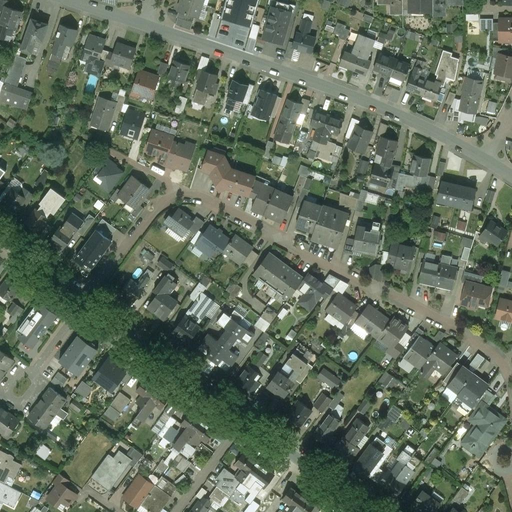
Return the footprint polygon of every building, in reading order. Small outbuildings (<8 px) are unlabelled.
[(185,0),(181,0),(179,6),(180,6),(178,12),(195,17),(198,18),(202,5),(200,4),(185,0)] [(232,0),(230,6),(250,12),(253,0),(232,0)] [(376,0),(377,4),(391,4),(391,14),(390,14),(390,15),(403,16),(403,10),(402,0),(376,0)] [(432,0),(408,0),(409,10),(409,12),(433,12),(432,0)] [(432,0),(433,12),(433,15),(442,15),(442,7),(448,7),(448,5),(463,4),(462,0),(432,0)] [(277,1),(275,8),(272,7),(263,38),(282,43),(291,13),(288,12),(290,5),(277,1)] [(266,6),(256,4),(254,14),(263,16),(266,6)] [(250,12),(230,6),(226,21),(245,27),(250,12)] [(6,7),(5,7),(3,13),(0,22),(0,24),(14,29),(16,29),(17,27),(18,27),(20,19),(19,19),(22,12),(6,7)] [(195,17),(179,12),(177,18),(178,18),(193,23),(195,17)] [(304,14),(299,33),(308,35),(314,16),(304,14)] [(193,23),(178,18),(176,25),(181,28),(190,31),(193,23)] [(48,24),(32,19),(21,49),(38,55),(48,24)] [(511,19),(499,19),(499,23),(499,40),(499,42),(511,42),(511,19)] [(14,29),(0,24),(0,38),(12,43),(14,37),(12,36),(14,29)] [(448,32),(458,32),(458,24),(449,24),(448,32)] [(77,31),(60,25),(55,41),(66,44),(72,46),(77,31)] [(350,30),(344,28),(340,38),(346,40),(350,30)] [(396,32),(391,30),(387,39),(392,42),(396,32)] [(358,33),(353,31),(349,41),(356,44),(352,54),(358,56),(363,45),(361,44),(363,39),(358,38),(360,34),(358,33)] [(299,33),(297,32),(294,42),(293,47),(295,48),(312,53),(316,38),(308,35),(299,33)] [(98,38),(90,35),(86,49),(88,50),(85,59),(90,60),(87,68),(96,70),(95,73),(101,75),(104,64),(109,52),(103,50),(106,43),(98,40),(98,38)] [(358,56),(353,70),(367,75),(372,61),(368,60),(376,40),(366,36),(363,45),(358,56)] [(66,44),(56,41),(52,54),(60,57),(61,57),(66,44)] [(289,41),(285,56),(292,58),(295,48),(293,47),(294,42),(289,41)] [(136,50),(117,43),(114,53),(109,52),(104,64),(112,67),(114,63),(130,68),(136,50)] [(509,51),(493,47),(493,58),(499,59),(500,55),(508,57),(509,51)] [(400,52),(388,48),(385,55),(397,60),(400,52)] [(352,54),(345,51),(340,65),(341,65),(340,68),(348,71),(349,68),(353,70),(358,56),(352,54)] [(453,53),(444,51),(436,74),(439,75),(436,83),(443,85),(446,77),(456,80),(459,62),(451,59),(453,53)] [(385,55),(380,53),(374,68),(380,70),(380,71),(391,75),(397,60),(385,55)] [(4,83),(0,94),(21,101),(24,91),(15,88),(26,58),(14,54),(4,83)] [(60,57),(52,54),(49,63),(57,66),(60,57)] [(511,57),(508,57),(500,55),(499,59),(496,73),(511,76),(511,57)] [(411,65),(397,60),(391,75),(405,81),(411,65)] [(426,63),(419,60),(414,75),(421,77),(426,63)] [(190,66),(173,61),(168,78),(172,79),(181,82),(184,83),(190,66)] [(322,62),(319,72),(327,75),(331,65),(322,62)] [(167,65),(161,63),(158,74),(164,76),(167,65)] [(197,69),(194,79),(199,81),(202,71),(197,69)] [(484,73),(468,70),(467,78),(482,81),(484,73)] [(158,77),(139,71),(131,95),(137,97),(139,93),(151,97),(150,99),(151,100),(158,77)] [(217,76),(202,71),(199,81),(196,88),(208,92),(215,94),(218,84),(215,83),(217,76)] [(421,77),(414,75),(408,90),(422,95),(428,80),(421,77)] [(482,81),(467,78),(463,95),(479,98),(482,81)] [(181,82),(172,79),(170,86),(179,88),(181,82)] [(436,83),(428,80),(422,95),(438,101),(441,92),(443,85),(436,83)] [(248,87),(233,81),(228,96),(237,99),(243,101),(248,87)] [(393,88),(387,86),(383,97),(388,99),(393,88)] [(208,92),(198,89),(193,101),(204,105),(208,92)] [(276,96),(261,90),(255,107),(261,109),(258,116),(268,120),(269,117),(276,97),(276,96)] [(32,94),(24,91),(21,101),(19,106),(20,106),(27,109),(32,94)] [(456,94),(451,92),(447,102),(453,104),(456,94)] [(21,101),(0,94),(0,102),(1,103),(3,102),(19,107),(20,106),(19,106),(21,101)] [(126,97),(118,94),(115,103),(116,103),(114,109),(121,112),(126,97)] [(463,95),(461,101),(459,111),(462,111),(475,114),(479,98),(463,95)] [(187,99),(180,97),(176,108),(184,110),(187,99)] [(237,99),(230,97),(226,108),(233,110),(237,99)] [(276,97),(269,117),(275,118),(282,98),(276,97)] [(115,103),(100,98),(91,124),(108,130),(114,109),(116,103),(115,103)] [(461,101),(457,100),(454,114),(452,121),(459,123),(462,111),(459,111),(461,101)] [(302,105),(288,101),(283,116),(298,121),(301,114),(303,106),(302,105)] [(497,112),(497,101),(489,101),(489,111),(497,112)] [(310,105),(303,102),(302,105),(303,106),(301,114),(306,116),(310,105)] [(137,115),(129,112),(123,132),(135,136),(137,132),(140,133),(143,121),(136,119),(137,115)] [(329,116),(316,112),(311,127),(317,129),(313,141),(320,143),(329,116)] [(448,112),(446,123),(451,125),(452,121),(454,114),(448,112)] [(283,116),(275,139),(290,144),(298,121),(283,116)] [(343,121),(329,116),(320,143),(328,146),(329,142),(332,134),(338,136),(343,121)] [(352,119),(346,138),(351,140),(357,125),(358,126),(359,122),(352,119)] [(388,126),(380,123),(376,137),(381,138),(381,137),(384,138),(388,126)] [(358,126),(357,125),(351,140),(355,142),(351,149),(363,154),(373,132),(358,126)] [(174,139),(152,131),(146,149),(148,152),(161,156),(163,150),(170,152),(173,143),(174,139)] [(384,138),(381,137),(381,138),(377,154),(384,156),(382,166),(389,168),(397,142),(384,138)] [(304,141),(297,138),(294,148),(300,150),(304,141)] [(268,141),(264,153),(263,156),(270,159),(275,144),(268,141)] [(320,143),(313,141),(310,150),(316,153),(320,143)] [(336,144),(329,142),(328,146),(320,143),(316,153),(315,156),(331,162),(332,157),(336,146),(336,144)] [(194,150),(173,143),(170,152),(166,164),(165,166),(174,169),(175,166),(187,170),(194,150)] [(342,148),(336,146),(332,157),(338,159),(342,148)] [(228,167),(229,165),(223,156),(225,153),(213,149),(208,151),(202,170),(210,172),(216,184),(221,186),(228,167)] [(161,156),(159,162),(166,164),(170,152),(163,150),(161,156)] [(273,162),(286,167),(289,159),(276,154),(273,162)] [(415,155),(413,164),(412,164),(411,168),(412,168),(410,173),(413,174),(412,176),(406,175),(403,187),(426,192),(430,176),(427,176),(430,159),(415,155)] [(121,173),(103,159),(95,170),(100,174),(99,176),(105,181),(102,185),(108,190),(121,173)] [(362,159),(359,171),(367,173),(370,161),(362,159)] [(446,163),(440,162),(437,176),(443,177),(446,163)] [(389,168),(382,166),(381,165),(381,166),(375,164),(370,182),(388,187),(390,179),(393,170),(392,169),(389,168)] [(302,165),(299,173),(308,176),(311,168),(302,165)] [(400,167),(393,166),(392,169),(393,170),(390,179),(397,181),(399,173),(400,167)] [(256,177),(228,167),(221,186),(250,196),(256,177)] [(45,173),(36,184),(41,188),(50,176),(45,173)] [(406,175),(399,173),(397,181),(396,189),(402,191),(403,187),(406,175)] [(267,180),(257,175),(256,177),(250,196),(258,199),(264,185),(265,185),(267,180)] [(299,176),(293,194),(300,196),(303,188),(307,178),(299,176)] [(436,178),(430,176),(426,192),(433,193),(436,178)] [(14,178),(7,186),(4,191),(8,195),(13,189),(19,193),(23,188),(22,184),(14,178)] [(122,193),(119,197),(120,197),(127,203),(142,184),(134,178),(122,193)] [(475,190),(442,182),(437,202),(446,204),(446,203),(462,207),(471,209),(475,190)] [(142,184),(127,203),(135,208),(135,209),(138,205),(149,189),(142,184)] [(258,199),(254,209),(265,213),(275,190),(265,185),(264,185),(258,199)] [(30,193),(23,188),(19,193),(26,199),(30,193)] [(51,188),(40,204),(43,206),(39,211),(47,217),(51,212),(54,215),(66,199),(51,188)] [(309,191),(303,188),(300,196),(296,206),(302,209),(305,201),(309,191)] [(19,193),(13,189),(8,195),(1,204),(15,214),(19,209),(22,211),(29,201),(26,199),(19,193)] [(118,189),(110,199),(116,203),(120,197),(119,197),(122,193),(118,189)] [(292,198),(275,190),(265,213),(282,221),(292,198)] [(367,192),(361,190),(358,200),(364,202),(367,192)] [(4,191),(0,196),(0,203),(1,204),(8,195),(4,191)] [(366,201),(378,204),(380,194),(369,192),(366,201)] [(494,194),(488,192),(486,202),(491,204),(494,194)] [(358,200),(340,193),(339,206),(344,206),(344,207),(349,208),(349,209),(355,211),(358,200)] [(364,202),(358,200),(355,211),(361,213),(364,202)] [(305,201),(302,209),(296,227),(313,233),(322,207),(305,201)] [(138,205),(135,209),(135,208),(130,214),(137,219),(144,209),(138,205)] [(338,212),(322,207),(313,233),(311,239),(338,247),(343,233),(342,233),(346,220),(337,217),(338,212)] [(39,211),(36,209),(26,222),(39,232),(46,223),(49,218),(47,217),(39,211)] [(179,209),(173,217),(170,215),(165,223),(183,236),(188,229),(193,223),(192,223),(188,220),(190,218),(179,209)] [(89,215),(77,232),(82,236),(95,219),(89,215)] [(432,225),(437,227),(441,217),(435,215),(432,225)] [(197,217),(192,223),(193,223),(188,229),(196,235),(205,223),(197,217)] [(68,220),(62,228),(69,233),(75,225),(68,220)] [(459,220),(458,229),(466,231),(468,222),(459,220)] [(507,233),(491,222),(479,239),(484,242),(488,238),(498,245),(507,233)] [(39,232),(38,234),(44,238),(51,228),(46,223),(39,232)] [(210,225),(195,245),(211,257),(218,247),(223,251),(225,249),(231,241),(210,225)] [(60,227),(50,240),(57,245),(63,250),(73,236),(69,233),(62,228),(60,227)] [(381,232),(357,227),(355,241),(353,250),(354,251),(376,255),(381,232)] [(97,230),(76,259),(91,270),(112,242),(97,230)] [(434,237),(444,240),(447,234),(436,231),(434,237)] [(253,249),(235,236),(231,241),(225,249),(231,254),(230,256),(241,265),(242,263),(252,250),(253,249)] [(429,239),(423,237),(420,250),(426,251),(429,239)] [(463,237),(462,246),(473,247),(474,239),(463,237)] [(355,241),(347,239),(344,253),(353,255),(354,251),(353,250),(355,241)] [(415,247),(392,242),(389,253),(383,251),(381,264),(409,271),(415,247)] [(470,248),(465,246),(461,259),(467,261),(470,248)] [(252,250),(242,263),(249,269),(259,255),(252,250)] [(155,259),(148,253),(145,256),(152,262),(155,259)] [(269,253),(253,274),(265,283),(280,262),(269,253)] [(452,257),(443,255),(441,263),(450,265),(452,257)] [(441,263),(424,259),(418,283),(453,291),(458,267),(441,263)] [(168,265),(162,260),(159,264),(165,269),(168,265)] [(292,270),(280,262),(265,283),(277,291),(292,270)] [(154,274),(149,270),(145,275),(151,279),(154,274)] [(292,270),(277,291),(288,300),(297,288),(304,279),(292,270)] [(483,276),(465,270),(461,283),(467,284),(468,284),(480,286),(481,286),(483,276)] [(499,286),(511,287),(511,281),(510,281),(511,271),(502,270),(499,286)] [(318,281),(308,274),(309,273),(308,273),(304,279),(297,288),(307,295),(300,304),(310,311),(321,296),(326,299),(333,290),(333,289),(332,290),(324,283),(324,282),(322,285),(317,282),(318,281)] [(145,275),(137,284),(144,289),(151,279),(145,275)] [(177,285),(165,276),(154,291),(158,294),(166,299),(168,295),(169,296),(177,285)] [(21,288),(8,278),(0,288),(0,294),(8,300),(10,302),(21,288)] [(131,280),(121,293),(134,303),(144,290),(137,284),(131,280)] [(480,286),(468,284),(467,284),(465,294),(464,294),(461,304),(470,306),(469,306),(470,308),(475,309),(476,308),(478,303),(482,300),(488,302),(491,289),(481,286),(480,286)] [(237,285),(230,294),(235,298),(242,288),(237,285)] [(326,299),(320,308),(324,312),(338,293),(333,290),(326,299)] [(357,308),(338,293),(326,310),(327,310),(331,313),(338,318),(338,319),(345,324),(355,311),(357,308)] [(166,299),(158,294),(148,308),(164,320),(177,302),(169,296),(168,295),(166,299)] [(214,303),(203,294),(200,299),(211,307),(214,303)] [(200,299),(190,311),(188,309),(186,313),(192,317),(189,320),(197,326),(203,318),(207,313),(211,307),(200,299)] [(511,302),(501,300),(496,317),(511,321),(511,302)] [(14,303),(8,311),(13,315),(20,307),(14,303)] [(35,314),(31,311),(22,324),(26,327),(18,338),(33,348),(58,315),(43,304),(35,314)] [(361,315),(355,322),(356,323),(378,339),(378,338),(391,321),(368,305),(361,315)] [(277,315),(268,307),(264,312),(274,319),(277,315)] [(340,331),(339,332),(345,336),(356,323),(355,322),(361,315),(355,311),(345,324),(340,331)] [(274,319),(264,312),(260,317),(270,324),(274,319)] [(227,329),(218,341),(208,334),(201,343),(211,350),(207,356),(218,364),(222,359),(232,366),(239,356),(229,349),(238,337),(248,344),(254,335),(224,313),(217,322),(227,329)] [(345,324),(338,319),(338,318),(331,313),(325,320),(340,331),(345,324)] [(185,317),(174,332),(188,343),(200,328),(189,320),(185,317)] [(270,324),(260,317),(255,326),(264,332),(270,324)] [(391,321),(378,338),(390,347),(392,348),(398,341),(408,328),(394,317),(391,321)] [(418,328),(409,340),(414,344),(420,336),(421,337),(424,332),(418,328)] [(264,332),(253,347),(259,351),(270,336),(264,332)] [(98,350),(78,335),(59,361),(79,375),(98,350)] [(108,336),(101,345),(106,349),(113,339),(108,336)] [(414,344),(404,357),(420,369),(427,360),(436,348),(421,337),(420,336),(414,344)] [(398,341),(392,348),(390,347),(386,351),(396,358),(405,346),(398,341)] [(455,355),(439,344),(436,348),(427,360),(435,366),(437,364),(444,370),(441,373),(446,377),(453,368),(448,364),(455,355)] [(262,385),(258,382),(262,376),(257,372),(268,357),(260,351),(249,366),(248,365),(236,380),(255,395),(262,385)] [(13,362),(0,352),(0,374),(3,376),(13,362)] [(126,364),(111,354),(92,379),(105,388),(107,385),(114,390),(126,374),(122,370),(126,364)] [(307,364),(293,354),(286,363),(296,370),(289,380),(294,384),(296,381),(308,365),(307,364)] [(484,359),(477,369),(482,374),(490,363),(484,359)] [(435,366),(427,360),(420,369),(418,371),(428,378),(430,375),(429,374),(435,366)] [(446,377),(443,381),(448,385),(447,387),(457,395),(473,374),(457,362),(453,368),(446,377)] [(296,370),(286,363),(279,373),(289,380),(296,370)] [(308,365),(296,381),(300,384),(313,367),(307,363),(307,364),(308,365)] [(340,381),(323,369),(318,377),(334,389),(340,381)] [(52,382),(62,389),(69,378),(58,371),(52,382)] [(279,373),(278,372),(267,386),(275,392),(277,390),(285,396),(283,398),(294,384),(289,380),(279,373)] [(386,372),(380,382),(392,390),(399,380),(386,372)] [(473,374),(457,395),(464,400),(462,403),(471,410),(473,407),(485,391),(489,386),(473,374)] [(157,388),(145,379),(136,391),(142,395),(149,400),(157,389),(157,388)] [(77,390),(88,397),(94,387),(83,380),(77,390)] [(66,400),(50,389),(40,403),(55,414),(66,400)] [(169,397),(157,389),(149,400),(155,404),(161,408),(169,397)] [(494,397),(485,391),(473,407),(478,410),(483,404),(487,407),(494,397)] [(120,392),(110,406),(120,414),(130,400),(120,392)] [(338,392),(328,406),(334,411),(344,396),(338,392)] [(323,393),(314,406),(323,412),(332,399),(323,393)] [(149,400),(142,395),(136,403),(142,408),(149,400)] [(279,402),(274,398),(267,408),(272,412),(279,402)] [(366,398),(357,410),(364,414),(372,403),(366,398)] [(149,400),(142,408),(148,413),(155,404),(149,400)] [(172,400),(164,412),(171,417),(180,405),(172,400)] [(82,407),(74,401),(70,406),(78,413),(82,407)] [(298,401),(287,416),(301,426),(312,411),(298,401)] [(55,414),(40,403),(29,418),(45,429),(55,414)] [(478,410),(471,420),(477,425),(465,441),(472,446),(472,447),(473,448),(474,447),(481,453),(505,421),(487,407),(483,404),(478,410)] [(393,405),(386,416),(396,423),(404,413),(393,405)] [(120,414),(110,406),(105,413),(115,421),(120,414)] [(137,416),(133,420),(140,425),(148,413),(142,408),(137,416)] [(5,411),(0,418),(0,431),(9,438),(20,422),(5,411)] [(137,416),(130,411),(123,420),(130,425),(133,420),(137,416)] [(202,422),(190,413),(181,424),(187,428),(193,433),(202,422)] [(336,417),(330,413),(327,417),(332,422),(336,417)] [(171,417),(157,435),(162,439),(176,420),(171,417)] [(336,417),(332,422),(327,417),(323,422),(335,430),(342,421),(336,417)] [(358,418),(346,435),(345,435),(334,450),(336,452),(334,454),(343,461),(344,458),(346,460),(347,459),(356,446),(358,444),(356,443),(368,426),(358,418)] [(214,431),(202,422),(193,433),(200,438),(206,442),(214,431)] [(335,430),(323,422),(313,435),(325,444),(332,435),(335,430)] [(187,428),(175,444),(182,449),(188,442),(193,433),(187,428)] [(52,436),(44,430),(40,435),(49,441),(52,436)] [(200,438),(193,433),(188,442),(194,446),(200,438)] [(332,435),(325,444),(330,448),(336,438),(332,435)] [(182,449),(179,453),(187,459),(196,447),(194,446),(188,442),(182,449)] [(51,451),(42,444),(36,453),(45,459),(51,451)] [(408,444),(397,459),(399,461),(400,460),(406,465),(413,455),(416,451),(408,444)] [(371,445),(355,466),(366,475),(382,453),(371,445)] [(356,446),(347,459),(351,462),(360,450),(356,446)] [(143,455),(134,448),(127,458),(130,460),(130,461),(135,465),(143,455)] [(435,448),(423,463),(428,467),(431,464),(440,451),(435,448)] [(9,455),(0,450),(0,481),(5,484),(11,472),(17,475),(22,465),(13,460),(14,458),(13,457),(13,456),(12,456),(12,455),(11,455),(10,455),(9,455)] [(113,459),(108,455),(92,477),(109,489),(130,461),(130,460),(127,458),(118,452),(113,459)] [(187,459),(179,453),(171,463),(184,472),(191,462),(187,459)] [(256,462),(244,453),(235,464),(241,469),(248,473),(256,462)] [(387,457),(382,453),(366,475),(371,478),(379,468),(387,457)] [(406,465),(397,476),(406,483),(422,461),(413,455),(406,465)] [(391,471),(388,469),(377,484),(386,490),(397,476),(406,465),(400,460),(399,461),(391,471)] [(242,481),(236,489),(247,497),(244,500),(250,504),(263,487),(264,488),(274,475),(256,462),(248,473),(242,481)] [(236,476),(224,468),(217,478),(221,481),(217,486),(228,495),(230,497),(235,490),(236,489),(242,481),(235,477),(236,476)] [(371,478),(371,479),(375,482),(383,471),(379,468),(371,478)] [(235,477),(242,481),(248,473),(241,469),(236,476),(235,477)] [(481,471),(469,488),(483,498),(495,481),(481,471)] [(69,481),(59,474),(53,483),(58,486),(60,483),(65,486),(69,481)] [(397,476),(387,490),(396,497),(406,483),(397,476)] [(139,477),(124,497),(139,508),(141,505),(154,487),(146,482),(139,477)] [(154,477),(151,477),(149,477),(146,482),(154,487),(155,486),(160,479),(158,478),(157,479),(154,477)] [(0,481),(0,495),(4,498),(3,500),(4,501),(5,500),(15,505),(21,492),(0,481)] [(58,486),(48,499),(57,506),(61,501),(67,505),(72,499),(71,498),(74,493),(65,486),(60,483),(58,486)] [(154,487),(141,505),(146,510),(149,511),(160,511),(163,509),(166,504),(171,498),(175,493),(166,486),(163,491),(155,486),(154,487)] [(217,486),(209,497),(220,505),(226,497),(228,495),(217,486)] [(303,496),(291,487),(282,499),(288,503),(295,508),(303,496)] [(462,487),(453,500),(460,505),(469,493),(462,487)] [(434,511),(440,504),(422,491),(411,506),(419,511),(434,511)] [(310,511),(316,506),(303,496),(295,508),(299,511),(310,511)] [(199,502),(191,511),(206,511),(208,509),(206,508),(208,505),(209,504),(209,503),(208,502),(208,501),(207,500),(206,500),(205,500),(204,500),(203,501),(201,504),(199,502)] [(291,511),(295,508),(288,503),(282,511),(281,511),(291,511)]
